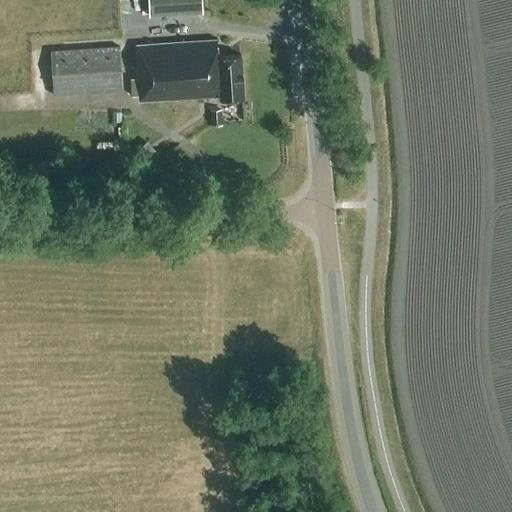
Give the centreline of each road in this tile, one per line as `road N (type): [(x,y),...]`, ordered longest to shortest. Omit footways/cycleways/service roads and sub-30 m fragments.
road 1 (unclassified): [(0,207),(207,217),(322,210)]
road 2 (tertiary): [(371,511),(341,380),(322,210)]
road 3 (tertiary): [(322,210),(297,0)]
